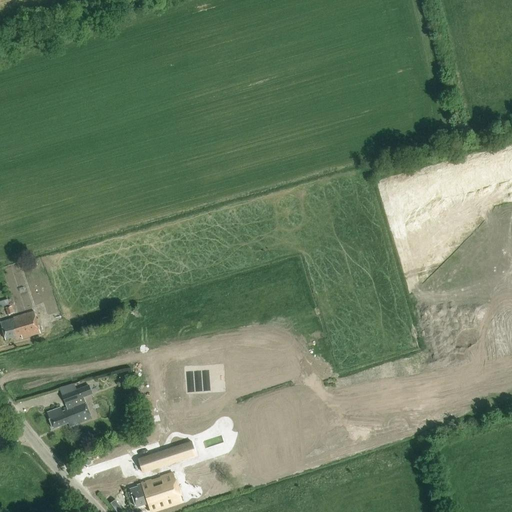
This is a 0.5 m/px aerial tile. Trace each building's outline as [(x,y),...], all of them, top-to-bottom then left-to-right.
[(6,308),(8,314),(14,312),(12,306),(6,308)] [(22,339),(40,334),(34,312),(14,318),(14,319),(0,322),(5,340),(21,336),(22,339)] [(69,428),(82,423),(92,420),(84,398),(93,395),(89,385),(77,389),(77,391),(61,397),(66,410),(62,411),(61,408),(47,413),(53,429),(68,424),(69,428)] [(189,427),(199,460),(244,447),(241,437),(327,412),(321,388),(232,413),(230,404),(192,414),(196,425),(189,427)] [(336,434),(344,431),(337,414),(329,417),(336,434)] [(174,429),(141,441),(146,454),(179,442),(174,429)] [(142,472),(195,454),(192,443),(138,460),(142,472)] [(175,486),(176,486),(177,486),(173,474),(172,475),(161,478),(162,480),(153,483),(152,481),(147,483),(148,485),(144,486),(144,484),(140,485),(138,486),(139,487),(131,490),(136,508),(137,508),(149,505),(149,504),(151,511),(154,511),(183,503),(179,491),(178,492),(177,492),(175,486)]
